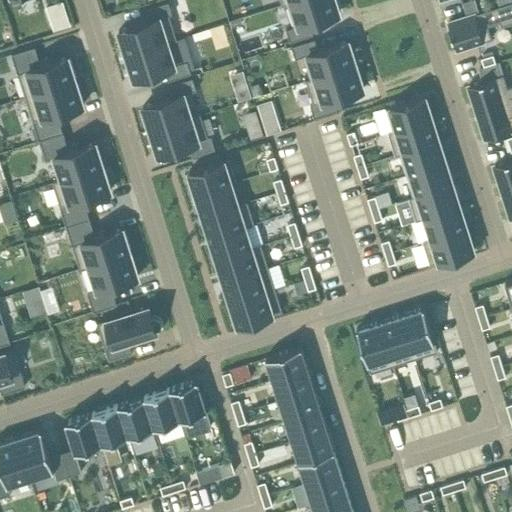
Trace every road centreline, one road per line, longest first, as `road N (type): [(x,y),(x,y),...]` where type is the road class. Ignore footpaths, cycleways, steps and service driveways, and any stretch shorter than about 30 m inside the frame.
road 1 (residential): [(82,0),(196,357)]
road 2 (residential): [(421,0),(503,260)]
road 3 (residential): [(0,423),(196,357)]
road 4 (residential): [(310,323),(503,260)]
road 5 (residential): [(310,323),(370,511)]
